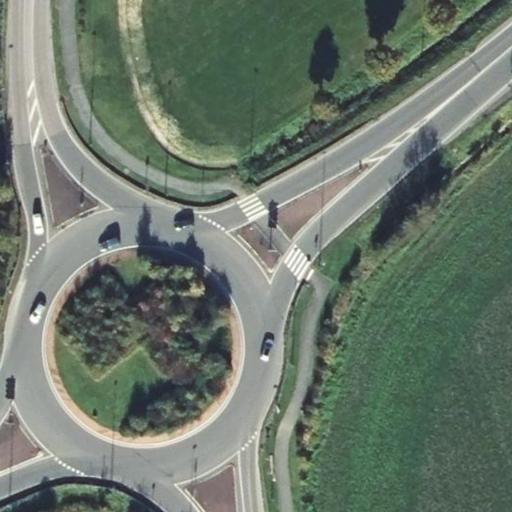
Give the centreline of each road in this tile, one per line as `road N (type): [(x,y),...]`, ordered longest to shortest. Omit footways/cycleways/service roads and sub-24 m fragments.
road 1 (secondary): [(511,44),(320,172),(185,233)]
road 2 (secondary): [(265,335),(303,260),(511,56)]
road 3 (tertiary): [(29,64),(22,126),(38,224),(37,287)]
road 4 (tertiary): [(161,227),(78,163),(29,64)]
road 5 (secondary): [(161,227),(103,232),(77,245),(37,287)]
road 6 (secondary): [(138,469),(205,453),(252,403)]
road 7 (secondary): [(265,335),(240,272),(185,233)]
road 8 (secondary): [(22,359),(43,417),(90,457)]
